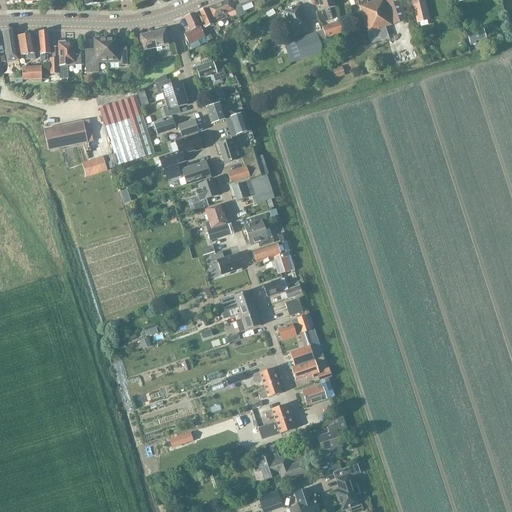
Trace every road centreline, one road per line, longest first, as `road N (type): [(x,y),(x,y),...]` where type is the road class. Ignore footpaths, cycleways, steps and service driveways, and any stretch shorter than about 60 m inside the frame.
road 1 (residential): [(331,511),(171,14)]
road 2 (tertiary): [(0,24),(127,24),(171,14)]
